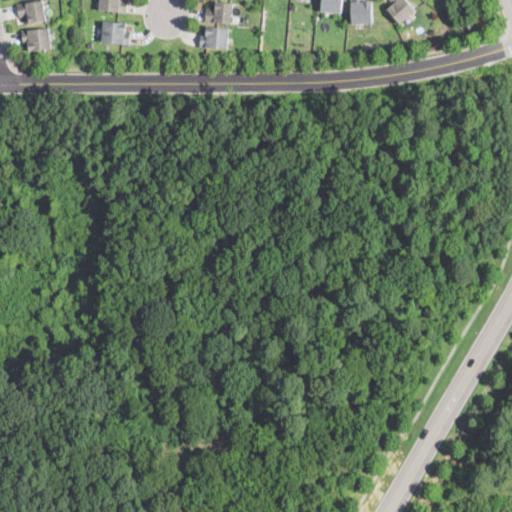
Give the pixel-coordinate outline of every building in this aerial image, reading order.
[(43,0),(45,8),(47,20),(30,23),(28,16),(20,17),(19,17),(17,4),(37,0),(43,0)] [(127,0),(126,12),(100,10),(100,0),(127,0)] [(342,0),(341,13),(320,11),(321,0),(342,0)] [(364,0),(364,1),(372,1),(372,23),(351,24),(351,23),(350,0),(364,0)] [(409,16),(399,24),(387,9),(393,4),(389,0),(407,0),(413,6),(411,8),(414,12),(409,16)] [(233,4),(231,23),(205,21),(206,8),(214,8),(214,2),(233,4)] [(422,19),(416,24),(411,18),(417,13),(422,19)] [(129,43),(129,44),(102,42),(104,21),(126,23),(125,31),(130,32),(129,43)] [(230,28),(229,38),(228,49),(200,46),(201,34),(206,34),(207,26),(230,28)] [(51,39),(52,48),(30,50),(29,42),(23,43),(22,31),(49,28),(51,39)] [(82,239),(81,249),(79,249),(78,257),(65,256),(65,250),(56,249),(58,221),(83,223),(82,239)]
